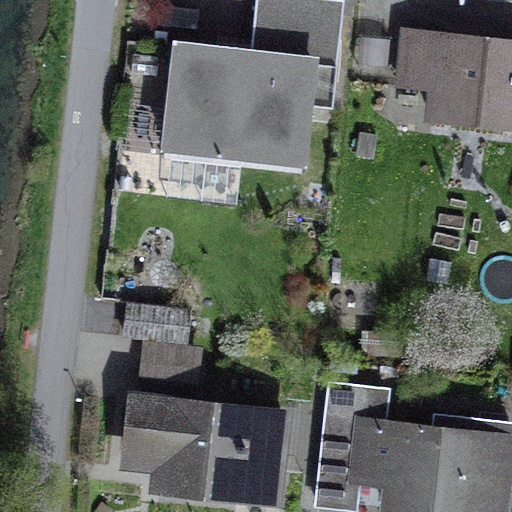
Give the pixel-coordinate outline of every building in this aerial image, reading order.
[(257,0),(251,56),(307,62),(313,12),(343,16),(345,2),(331,0),(257,0)] [(241,166),(300,172),(308,107),(311,78),(335,81),(343,16),(313,12),(307,62),(251,56),(179,47),(166,157),(171,158),(241,166)] [(432,121),(511,131),(511,47),(406,34),(399,86),(436,91),(432,121)] [(308,107),(332,110),(335,81),(311,78),(308,107)] [(432,193),(479,202),(488,153),(441,145),(432,193)] [(167,197),(236,205),(241,166),(171,158),(167,197)] [(186,344),(190,312),(129,305),(126,337),(186,344)] [(194,381),(197,354),(147,349),(144,375),(194,381)] [(355,478),(390,482),(387,509),(387,511),(502,511),(511,429),(511,426),(437,418),(435,433),(383,427),(363,425),(367,390),(332,386),(324,454),(358,457),(355,478)] [(383,427),(387,392),(367,390),(363,425),(383,427)] [(275,501),(284,416),(134,399),(128,454),(163,458),(159,489),(275,501)] [(324,454),(318,505),(352,509),(352,505),(387,509),(390,482),(355,478),(358,457),(324,454)]
